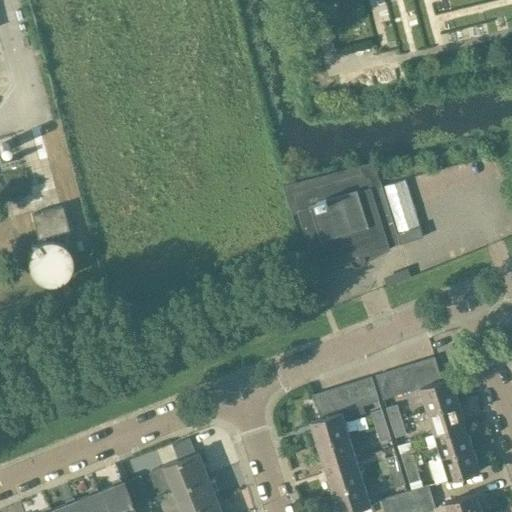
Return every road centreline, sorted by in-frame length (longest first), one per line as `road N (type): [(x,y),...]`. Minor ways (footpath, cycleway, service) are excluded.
road 1 (residential): [(0,486),(235,394)]
road 2 (residential): [(235,394),(470,303)]
road 3 (residential): [(511,442),(470,303)]
road 4 (residential): [(275,511),(235,394)]
